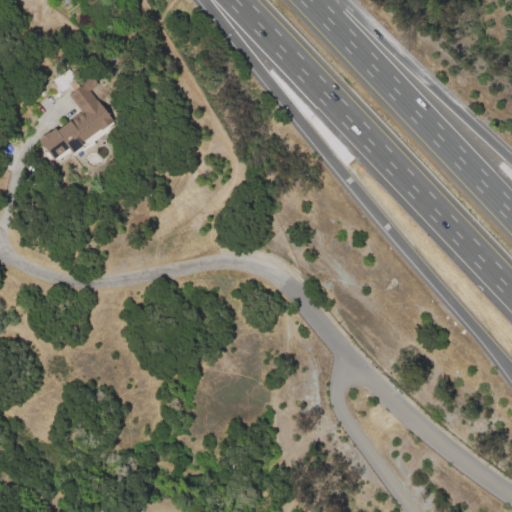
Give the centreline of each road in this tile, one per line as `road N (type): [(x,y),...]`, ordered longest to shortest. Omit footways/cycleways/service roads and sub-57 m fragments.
road 1 (residential): [(0,250),(67,281),(234,263),(264,268),(407,418),(511,497)]
road 2 (motorway): [(204,0),(511,370)]
road 3 (motorway): [(236,0),(511,291)]
road 4 (motorway): [(511,212),(311,0)]
road 5 (motorway): [(511,160),(342,0)]
road 6 (residential): [(353,364),(337,385),(336,407),(412,511)]
